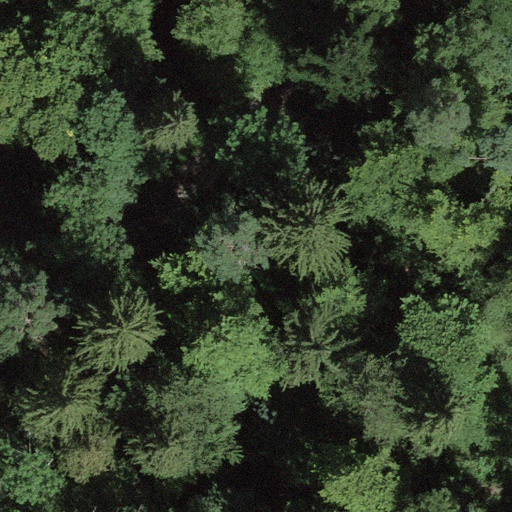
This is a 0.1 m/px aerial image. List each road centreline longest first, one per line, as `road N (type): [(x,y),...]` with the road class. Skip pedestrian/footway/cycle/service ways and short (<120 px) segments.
road 1 (track): [(0,453),(66,396),(114,274),(326,0)]
road 2 (track): [(191,0),(179,40),(143,86),(0,172)]
